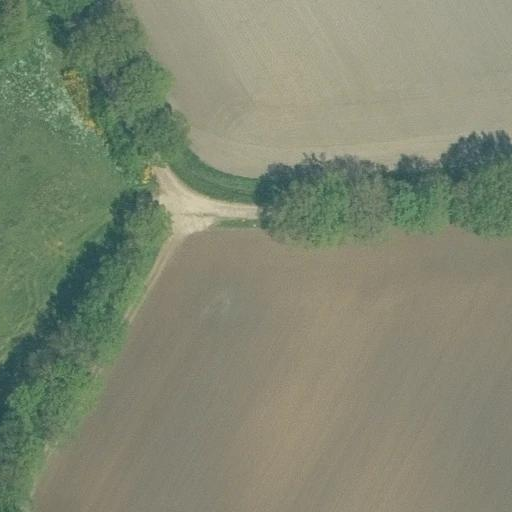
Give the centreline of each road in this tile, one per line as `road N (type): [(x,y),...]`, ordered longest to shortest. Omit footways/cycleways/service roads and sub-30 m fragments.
road 1 (track): [(57,0),(163,181),(190,203),(20,483),(13,511)]
road 2 (unclassified): [(190,203),(233,215),(511,194)]
